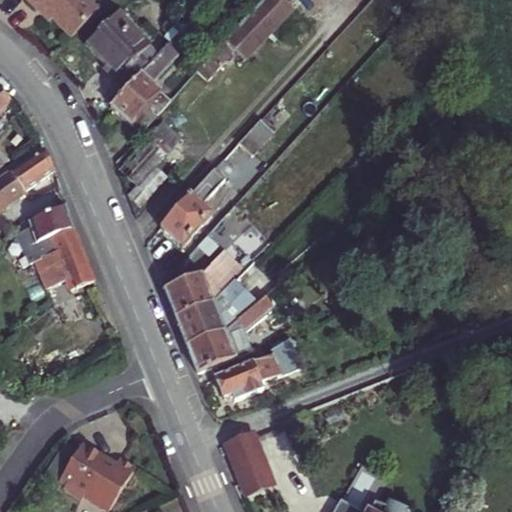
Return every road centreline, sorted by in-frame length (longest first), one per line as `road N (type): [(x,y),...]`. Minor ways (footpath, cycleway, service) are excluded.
road 1 (tertiary): [(0,53),(30,83),(65,140),(159,372)]
road 2 (residential): [(159,372),(52,420),(0,488)]
road 3 (tertiary): [(159,372),(216,511)]
